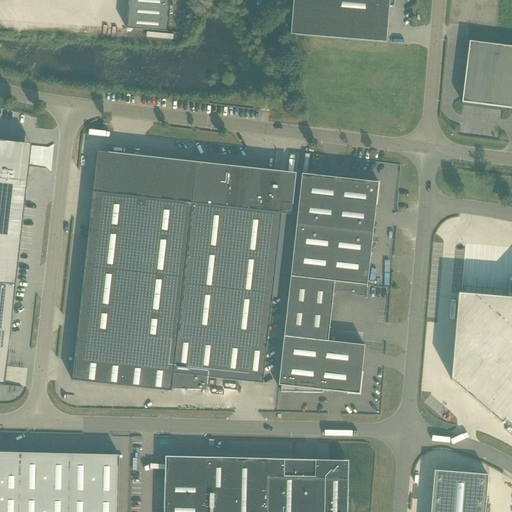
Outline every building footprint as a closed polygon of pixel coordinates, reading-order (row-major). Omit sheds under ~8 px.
[(168,32),(170,0),(128,0),(126,29),(168,32)] [(293,0),(290,35),(386,43),(389,7),(393,7),(393,0),(293,0)] [(469,43),(462,103),(511,109),(511,47),(469,42),(469,43)] [(0,385),(5,386),(31,145),(0,141),(0,385)] [(242,169),(97,153),(72,381),(171,392),(171,389),(208,390),(210,379),(263,385),(281,214),(291,216),(294,188),(273,186),(275,172),(274,172),(274,174),(242,171),(242,169)] [(366,182),(302,175),(278,386),(281,386),(281,393),(322,391),(347,394),(347,395),(349,395),(349,394),(360,395),(361,387),(362,379),(361,379),(362,375),(363,373),(362,373),(365,346),(328,342),(333,293),(365,297),(365,299),(367,299),(367,291),(366,291),(376,206),(377,206),(377,204),(376,203),(377,199),(378,199),(378,192),(379,183),(368,182),(366,181),(366,182)] [(511,298),(458,294),(451,381),(502,425),(505,422),(511,428),(511,298)] [(20,455),(0,454),(0,511),(117,511),(119,456),(20,454),(20,455)] [(165,478),(163,511),(346,511),(348,478),(345,478),(346,466),(315,465),(315,463),(284,463),(284,460),(206,458),(205,479),(165,478)] [(484,511),(488,476),(434,471),(431,511),(484,511)]
